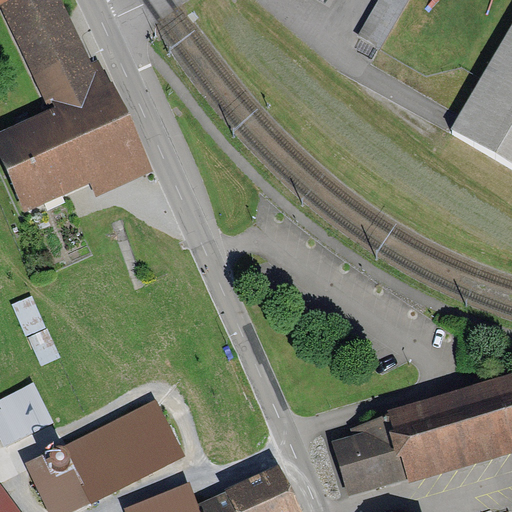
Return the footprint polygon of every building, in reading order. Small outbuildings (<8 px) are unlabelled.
[(49,0),(17,0),(1,7),(54,124),(0,147),(0,161),(23,211),(140,159),(97,63),(80,70),(49,0)] [(378,0),(357,37),(381,50),(409,0),(378,0)] [(511,168),(511,23),(449,131),(511,168)] [(41,370),(61,362),(34,298),(15,306),(41,370)] [(330,449),(349,506),(511,451),(511,393),(510,389),(330,449)] [(0,410),(0,437),(6,448),(50,425),(33,393),(0,410)] [(75,511),(179,458),(152,406),(22,474),(42,511),(75,511)] [(204,511),(289,511),(274,480),(204,511)] [(9,511),(0,499),(0,511),(9,511)]
